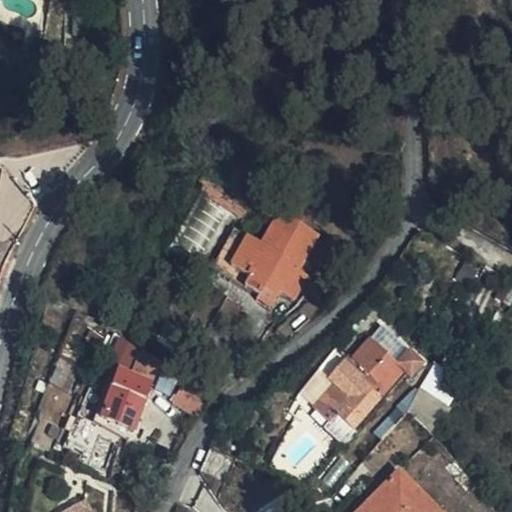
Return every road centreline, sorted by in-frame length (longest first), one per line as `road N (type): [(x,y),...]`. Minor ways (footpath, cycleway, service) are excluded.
road 1 (residential): [(413,0),(419,210),(321,328),(229,391),(179,464),(162,511)]
road 2 (tertiary): [(140,0),(143,85),(134,115),(28,268),(0,339)]
